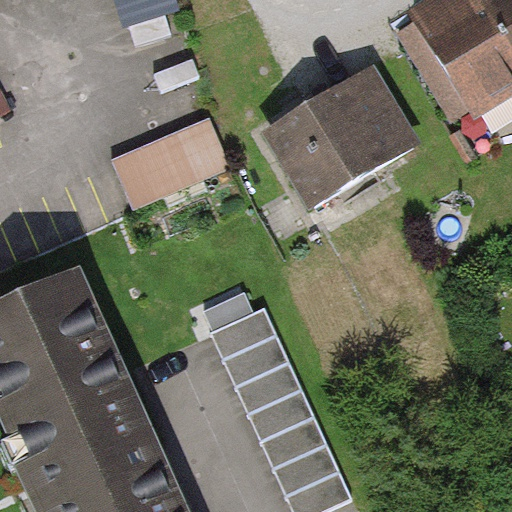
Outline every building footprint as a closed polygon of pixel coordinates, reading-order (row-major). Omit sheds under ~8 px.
[(511,0),(492,0),(478,9),(511,65),(511,0)] [(480,144),(511,123),(511,65),(478,9),(419,45),(480,144)] [(272,147),(314,225),(418,169),(376,91),(272,147)] [(210,137),(124,174),(146,222),(231,186),(210,137)] [(178,511),(66,267),(0,296),(0,443),(31,511),(178,511)] [(257,304),(203,329),(288,511),(307,511),(346,495),(257,304)]
